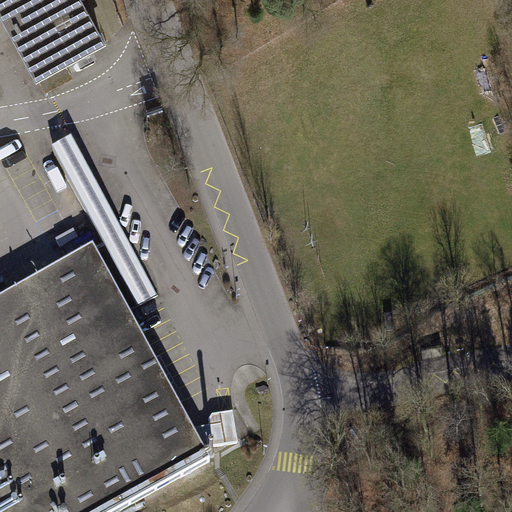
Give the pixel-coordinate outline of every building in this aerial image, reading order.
[(1,0),(5,8),(49,86),(71,74),(64,61),(102,40),(80,0),(1,0)] [(140,309),(158,298),(71,141),(52,152),(140,309)] [(119,511),(210,462),(203,449),(93,250),(0,301),(0,511),(119,511)] [(442,351),(422,354),(423,361),(443,357),(442,351)] [(237,444),(233,414),(221,416),(222,426),(200,429),(203,449),(237,444)]
